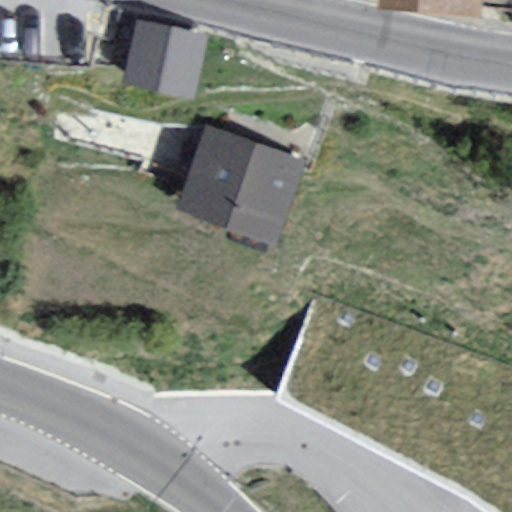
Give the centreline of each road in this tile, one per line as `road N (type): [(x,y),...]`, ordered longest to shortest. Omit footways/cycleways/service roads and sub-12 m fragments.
road 1 (secondary): [(215,0),(511,62)]
road 2 (tertiary): [(0,383),(150,455),(224,511)]
